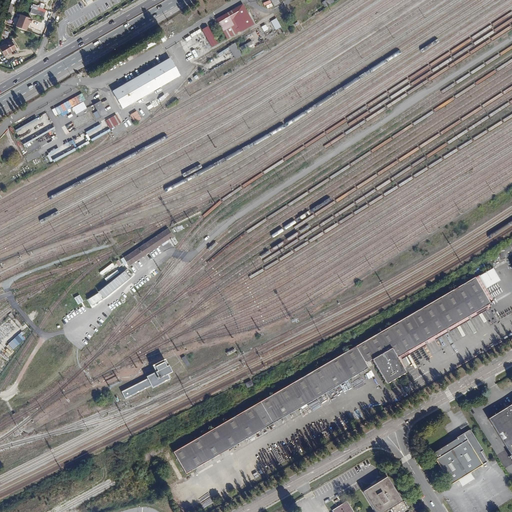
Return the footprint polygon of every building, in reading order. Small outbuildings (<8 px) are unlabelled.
[(111,0),(100,5),(103,12),(114,8),(111,0)] [(280,5),(277,0),(269,0),(267,1),(272,9),(280,5)] [(252,27),(241,8),(215,24),(225,42),(252,27)] [(37,11),(32,9),(31,13),(36,14),(34,20),(33,20),(31,26),(40,29),(44,17),(43,16),(45,13),(38,10),(37,11)] [(21,14),(16,26),(26,30),(29,22),(31,23),(33,19),(21,14)] [(272,21),(276,30),(282,27),(277,18),(272,21)] [(215,47),(206,30),(200,33),(202,36),(210,50),(215,47)] [(192,61),(211,51),(210,50),(202,36),(184,46),(192,61)] [(16,49),(11,41),(0,47),(0,49),(4,56),(16,49)] [(243,53),(255,46),(252,41),(240,48),(243,53)] [(237,53),(233,47),(227,51),(231,57),(237,53)] [(174,75),(167,63),(112,95),(121,111),(176,79),(174,75)] [(106,117),(99,105),(92,109),(99,121),(106,117)] [(136,123),(142,119),(137,111),(131,115),(136,123)] [(120,126),(116,119),(103,126),(108,133),(120,126)] [(172,236),(167,229),(123,258),(128,266),(172,236)] [(117,268),(123,265),(119,259),(114,263),(117,268)] [(119,274),(124,280),(132,274),(127,268),(119,274)] [(117,287),(122,283),(117,277),(112,281),(117,287)] [(492,301),(479,278),(475,280),(488,303),(492,301)] [(475,280),(474,279),(174,451),(186,473),(367,369),(364,364),(371,361),(385,384),(404,373),(396,359),(399,357),(488,305),(489,305),(488,303),(475,280)] [(90,306),(104,299),(100,292),(87,299),(90,306)] [(488,305),(399,357),(400,360),(490,309),(488,305)] [(190,363),(185,355),(181,357),(187,366),(190,363)] [(156,368),(165,363),(162,358),(153,363),(156,368)] [(165,363),(156,368),(155,369),(159,377),(167,373),(172,370),(168,362),(165,363)] [(159,377),(155,369),(145,374),(147,379),(151,386),(152,389),(170,379),(167,373),(159,377)] [(126,399),(151,386),(147,379),(122,392),(126,399)] [(118,403),(112,392),(109,394),(115,405),(118,403)] [(511,405),(490,419),(511,454),(511,405)] [(483,450),(470,430),(455,439),(455,440),(441,449),(441,448),(434,452),(438,458),(435,459),(451,484),(458,480),(470,472),(487,462),(481,452),(483,450)] [(455,439),(441,448),(441,449),(455,440),(455,439)] [(474,479),(470,472),(458,480),(462,486),(474,479)] [(409,511),(387,475),(362,490),(375,511),(380,511),(389,506),(390,508),(392,510),(392,511),(409,511)] [(354,511),(347,499),(332,509),(333,511),(354,511)]
